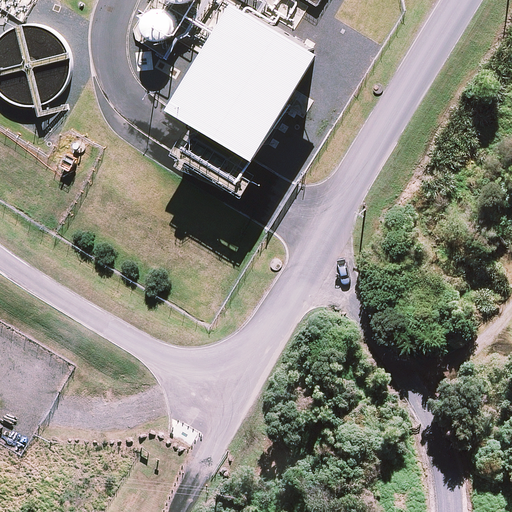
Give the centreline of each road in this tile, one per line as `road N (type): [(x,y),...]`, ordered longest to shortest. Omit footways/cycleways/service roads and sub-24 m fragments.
road 1 (unclassified): [(169,511),(318,241),(465,0)]
road 2 (track): [(242,386),(0,240)]
